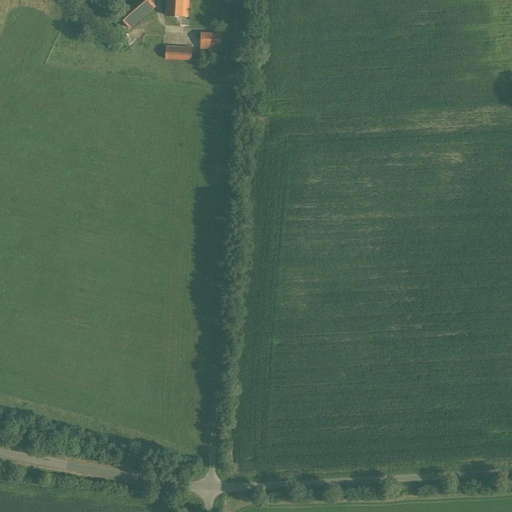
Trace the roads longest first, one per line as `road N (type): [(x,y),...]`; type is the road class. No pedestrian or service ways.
road 1 (unclassified): [(209,488),(239,0)]
road 2 (unclassified): [(209,488),(511,472)]
road 3 (unclassified): [(0,452),(209,488)]
